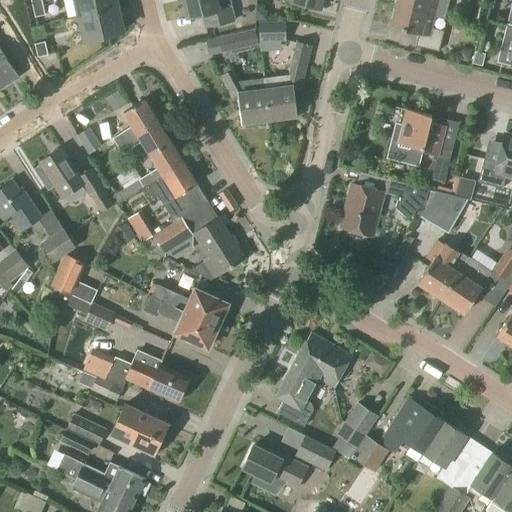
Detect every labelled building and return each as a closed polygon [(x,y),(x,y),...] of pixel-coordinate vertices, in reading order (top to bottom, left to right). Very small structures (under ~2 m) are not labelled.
[(114,0),(75,0),(79,16),(116,8),(114,0)] [(180,0),(184,17),(200,14),(204,29),(235,22),(231,6),(229,0),(180,0)] [(320,9),(321,0),(283,0),(290,1),(320,9)] [(397,0),(396,6),(415,11),(444,19),(448,0),(397,0)] [(39,20),(36,6),(28,8),(32,22),(39,20)] [(444,19),(415,11),(396,6),(390,27),(418,34),(415,46),(438,52),(443,31),(431,28),(434,17),(444,20),(444,19)] [(116,8),(79,16),(85,42),(122,33),(116,8)] [(259,52),(281,52),(281,42),(286,41),(286,40),(285,24),(285,21),(258,22),(258,28),(258,32),(259,52)] [(223,52),(258,45),(254,29),(219,37),(223,52)] [(299,90),(305,66),(310,45),(295,41),(290,63),(287,75),(264,78),(269,120),(295,117),(292,91),(299,90)] [(38,45),(30,47),(34,61),(41,59),(38,45)] [(468,63),(470,55),(471,50),(465,49),(463,48),(457,52),(456,60),(468,63)] [(0,88),(17,78),(0,52),(0,88)] [(242,124),(269,120),(264,78),(262,78),(237,81),(232,71),(220,77),(231,99),(238,98),(242,124)] [(112,138),(103,143),(107,150),(116,145),(117,146),(156,121),(142,100),(122,113),(131,127),(113,138),(112,139),(112,138)] [(446,126),(430,122),(431,116),(406,110),(402,125),(394,123),(385,159),(419,167),(422,153),(433,155),(427,179),(443,183),(452,149),(441,146),(446,126)] [(149,155),(169,143),(156,121),(117,146),(122,154),(140,142),(149,155)] [(100,146),(89,127),(76,135),(88,154),(100,146)] [(511,177),(511,136),(504,135),(497,163),(483,159),(477,183),(502,189),(505,176),(511,177)] [(169,143),(149,155),(157,168),(138,180),(143,188),(182,164),(169,143)] [(79,176),(61,149),(39,163),(40,164),(33,169),(47,191),(55,186),(62,197),(81,185),(89,197),(90,196),(100,213),(112,205),(101,188),(103,187),(90,168),(79,176)] [(173,222),(206,202),(195,184),(182,164),(143,188),(150,201),(157,196),(173,222)] [(428,190),(406,184),(359,173),(356,185),(352,184),(341,228),(348,230),(349,235),(361,238),(364,234),(372,236),(383,193),(397,197),(394,208),(408,220),(425,201),(428,190)] [(37,219),(44,230),(58,222),(50,210),(40,216),(21,188),(17,191),(11,182),(0,189),(0,214),(2,218),(9,213),(21,230),(37,219)] [(437,186),(436,191),(451,195),(452,190),(437,186)] [(420,216),(448,233),(467,199),(435,191),(420,216)] [(155,233),(142,241),(146,248),(147,249),(165,258),(165,254),(195,235),(209,258),(190,270),(210,280),(212,278),(242,259),(218,219),(206,202),(173,222),(174,222),(156,234),(155,233)] [(53,263),(63,256),(65,255),(76,248),(63,228),(63,229),(58,222),(44,230),(49,238),(40,243),(53,263)] [(135,237),(126,222),(112,231),(121,246),(135,237)] [(432,262),(418,283),(441,299),(459,273),(458,273),(450,267),(460,253),(444,243),(437,238),(425,257),(432,262)] [(491,272),(509,284),(511,279),(511,249),(510,248),(507,247),(491,272)] [(15,249),(0,261),(0,271),(9,283),(27,268),(29,267),(15,249)] [(60,291),(113,315),(114,313),(92,303),(97,290),(78,281),(87,264),(65,255),(63,256),(50,286),(60,291)] [(459,273),(441,299),(464,315),(482,288),(481,288),(491,274),(475,264),(467,258),(458,273),(459,273)] [(190,299),(168,289),(156,284),(151,296),(162,301),(217,326),(227,304),(194,290),(190,299)] [(106,331),(113,315),(60,291),(58,302),(87,315),(84,321),(106,331)] [(217,326),(162,301),(151,296),(149,296),(142,311),(157,317),(159,314),(179,323),(174,334),(207,348),(217,326)] [(511,313),(497,336),(511,346),(511,313)] [(334,387),(345,367),(351,355),(311,333),(297,358),(321,370),(317,378),(334,387)] [(97,376),(122,388),(126,381),(147,390),(177,403),(188,378),(159,366),(162,361),(137,350),(131,364),(115,357),(108,372),(93,365),(89,366),(87,372),(97,376)] [(317,378),(321,370),(297,358),(276,396),(282,400),(276,413),(303,427),(313,410),(311,404),(305,400),(317,378)] [(122,388),(97,376),(96,378),(91,389),(90,390),(116,402),(117,400),(122,389),(122,388)] [(139,397),(122,389),(117,400),(125,403),(111,434),(154,454),(154,453),(159,455),(165,442),(161,440),(167,425),(154,419),(156,413),(146,409),(144,415),(133,409),(139,397)] [(407,398),(394,417),(378,441),(395,452),(399,445),(406,450),(410,445),(422,453),(443,421),(437,417),(440,412),(427,403),(423,408),(422,407),(407,398)] [(364,436),(377,416),(356,402),(343,422),(345,423),(364,436)] [(65,430),(93,443),(99,446),(107,430),(74,414),(66,429),(65,430)] [(450,489),(469,460),(455,451),(465,436),(443,421),(422,453),(433,461),(431,463),(441,469),(435,478),(450,489)] [(364,436),(345,423),(343,422),(336,433),(357,448),(364,436)] [(87,455),(93,443),(65,430),(59,441),(87,455)] [(365,435),(351,457),(375,472),(389,451),(365,435)] [(326,471),(336,451),(304,436),(295,456),(326,471)] [(267,449),(266,452),(253,446),(242,468),(255,474),(251,482),(266,489),(271,477),(282,482),(296,489),(306,469),(267,449)] [(452,490),(438,511),(440,511),(460,511),(470,498),(466,495),(468,492),(478,499),(481,493),(492,500),(511,469),(511,466),(492,453),(481,469),(469,460),(450,489),(452,490)] [(64,454),(58,466),(133,503),(139,491),(144,494),(149,481),(145,479),(118,467),(117,466),(109,462),(104,473),(64,454)] [(129,511),(133,503),(58,466),(56,470),(75,480),(71,489),(100,503),(96,511),(129,511)] [(511,511),(511,469),(492,500),(485,511),(486,511),(511,511)] [(18,511),(41,511),(46,502),(22,491),(13,510),(18,511)]
